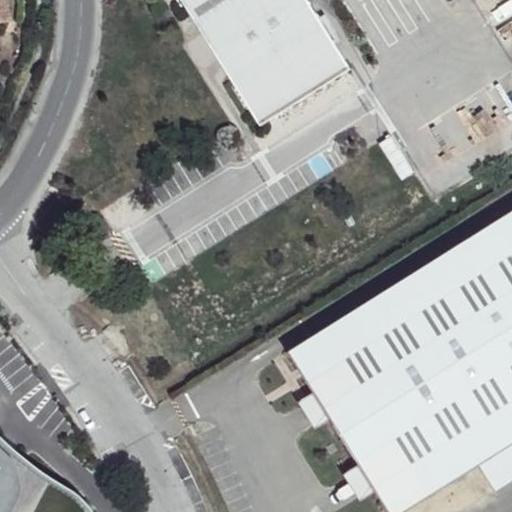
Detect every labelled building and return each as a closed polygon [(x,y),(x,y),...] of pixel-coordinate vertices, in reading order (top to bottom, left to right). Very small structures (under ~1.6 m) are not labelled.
[(0,0),(0,26),(13,25),(10,0),(0,0)] [(174,0),(258,137),(349,79),(308,9),(322,0),(174,0)] [(511,220),(294,357),(390,511),(412,511),(488,468),(511,452),(511,220)] [(0,511),(92,511),(78,492),(49,477),(0,435),(0,511)] [(511,452),(488,468),(504,496),(511,490),(511,452)]
